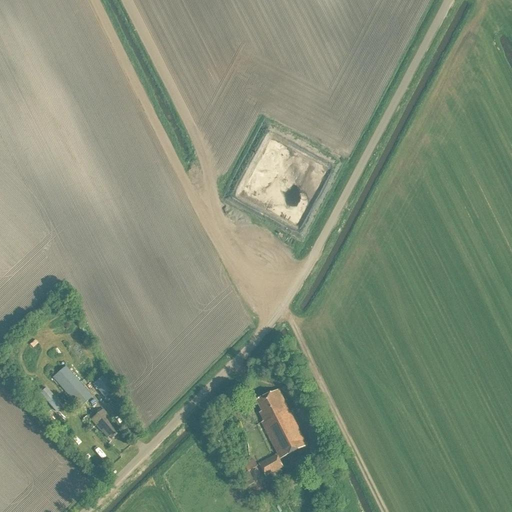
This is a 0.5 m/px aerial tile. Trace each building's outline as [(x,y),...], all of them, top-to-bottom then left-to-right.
[(79,409),(92,398),(65,367),(52,379),(79,409)] [(93,386),(105,399),(115,390),(103,377),(93,386)] [(49,388),(41,396),(59,414),(67,407),(49,388)] [(280,460),(307,446),(279,391),(257,402),(262,413),(260,414),(264,422),(262,424),(280,460)] [(111,439),(118,433),(110,424),(112,422),(102,410),(90,420),(100,431),(101,431),(107,439),(109,437),(111,439)] [(276,455),(259,465),(266,477),(283,468),(276,455)] [(247,472),(257,467),(253,459),(243,465),(247,472)] [(252,480),(248,472),(240,476),(244,484),(252,480)]
